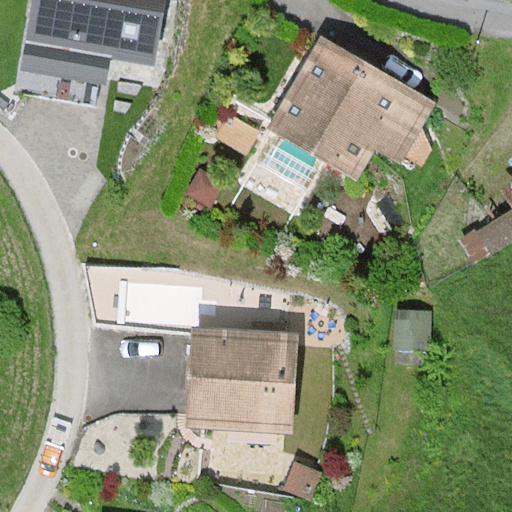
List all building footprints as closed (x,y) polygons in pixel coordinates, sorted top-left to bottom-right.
[(149,61),(158,0),(24,0),(18,38),(149,61)] [(435,103),(311,33),(257,126),(264,134),(251,153),(310,191),(319,176),(337,190),(369,149),(397,166),(435,103)] [(511,179),(459,213),(485,258),(511,242),(511,179)] [(421,269),(407,272),(409,284),(425,282),(421,269)] [(431,311),(394,310),(395,349),(431,352),(431,311)] [(290,432),(293,332),(185,324),(179,421),(290,432)]
